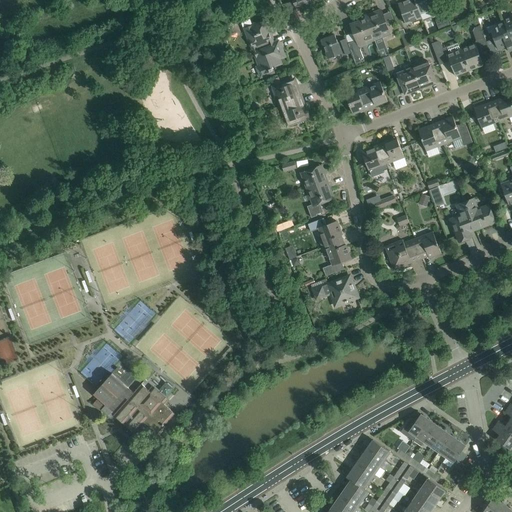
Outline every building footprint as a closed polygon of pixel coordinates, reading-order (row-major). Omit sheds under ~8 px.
[(297,0),(293,2),(281,4),(287,13),(296,10),(295,8),(306,4),(305,3),(311,1),(310,0),(297,0)] [(407,0),(398,3),(406,23),(422,18),(420,13),(415,0),(407,0)] [(415,0),(420,13),(436,8),(432,0),(415,0)] [(381,10),(365,16),(366,18),(374,40),(390,34),(381,10)] [(511,16),(503,19),(504,21),(511,40),(511,16)] [(366,18),(350,24),(354,34),(359,46),(374,40),(366,18)] [(451,25),(448,18),(437,22),(439,30),(451,25)] [(496,27),(495,28),(496,31),(491,32),(494,40),(498,49),(506,46),(508,51),(511,49),(511,40),(504,21),(495,25),(496,27)] [(267,30),(264,22),(254,26),(244,30),(253,53),(256,52),(278,43),(272,45),(270,39),(272,38),(269,29),(267,30)] [(476,41),(484,38),(480,26),(474,28),(473,31),(476,41)] [(414,43),(410,32),(405,33),(401,35),(405,46),(414,43)] [(346,38),(338,42),(335,35),(322,40),(329,58),(341,53),(342,56),(351,53),(346,38)] [(354,41),(348,43),(357,66),(365,63),(360,50),(358,51),(354,41)] [(436,56),(445,52),(443,47),(441,43),(438,41),(432,43),(435,53),(436,56)] [(278,43),(256,52),(253,53),(260,71),(270,67),(280,64),(278,59),(283,57),(278,43)] [(478,51),(475,43),(468,46),(461,49),(467,66),(468,67),(469,70),(483,65),(480,56),(478,51)] [(453,52),(447,54),(450,61),(450,62),(452,66),(455,76),(469,70),(468,67),(467,66),(461,49),(453,52)] [(395,69),(389,56),(383,58),(388,72),(395,69)] [(412,67),(414,73),(418,82),(420,89),(437,83),(433,73),(429,61),(412,67)] [(396,73),(398,77),(397,77),(400,86),(401,85),(405,95),(420,89),(418,82),(414,73),(412,67),(396,73)] [(275,87),(271,89),(275,98),(276,98),(277,100),(279,107),(290,103),(294,101),(292,95),(300,91),(297,82),(294,80),(284,84),(282,79),(277,81),(279,86),(275,87)] [(388,101),(386,97),(380,81),(363,88),(368,103),(374,101),(375,106),(388,101)] [(353,114),(365,110),(363,105),(368,103),(363,88),(345,95),(353,114)] [(497,100),(498,104),(493,106),(499,122),(511,116),(511,103),(509,95),(497,100)] [(290,103),(279,107),(280,110),(284,119),(287,121),(289,126),(308,119),(310,116),(305,104),(296,107),(294,101),(290,103)] [(488,108),(486,103),(474,108),(482,128),(499,122),(493,106),(488,108)] [(441,121),(442,126),(437,128),(443,143),(460,136),(463,144),(472,140),(465,121),(456,124),(453,116),(441,121)] [(432,130),(430,125),(418,129),(426,150),(443,143),(437,128),(432,130)] [(394,142),(393,139),(379,144),(386,164),(404,157),(398,141),(394,142)] [(367,152),(363,154),(369,170),(370,170),(371,174),(374,175),(381,172),(383,169),(381,166),(386,164),(379,144),(366,149),(367,152)] [(509,154),(507,149),(491,156),(493,160),(509,154)] [(296,168),(295,161),(282,165),(284,171),(296,168)] [(324,169),(321,170),(319,165),(300,172),(307,190),(328,181),(324,169)] [(502,183),(503,186),(499,188),(502,196),(506,194),(510,204),(511,203),(511,175),(508,177),(509,180),(502,183)] [(328,181),(307,190),(312,204),(307,206),(312,217),(317,215),(317,213),(324,211),(321,204),(330,200),(327,193),(332,191),(328,181)] [(365,197),(374,200),(377,189),(369,186),(365,197)] [(438,187),(430,190),(436,206),(444,203),(438,187)] [(400,192),(385,198),(376,201),(378,209),(402,200),(400,192)] [(489,205),(478,209),(474,198),(465,201),(475,227),(483,224),(484,226),(495,222),(489,205)] [(465,201),(456,205),(460,215),(450,219),(455,232),(459,242),(472,236),(470,229),(475,227),(465,201)] [(400,226),(409,222),(406,215),(397,218),(400,226)] [(317,229),(314,221),(308,224),(311,232),(317,229)] [(321,241),(323,248),(343,240),(341,234),(342,234),(337,221),(328,225),(326,226),(322,227),(319,228),(323,240),(321,241)] [(441,253),(438,244),(433,231),(415,238),(419,249),(421,255),(427,253),(429,258),(441,253)] [(393,266),(397,268),(417,260),(413,251),(419,249),(415,238),(403,243),(402,240),(389,245),(391,252),(388,253),(393,266)] [(343,240),(323,248),(325,254),(328,253),(332,265),(341,262),(342,261),(351,258),(346,245),(345,246),(343,240)] [(333,274),(330,266),(323,268),(326,276),(333,274)] [(311,287),(315,301),(332,294),(336,305),(345,301),(346,302),(348,301),(348,300),(357,297),(349,276),(340,280),(328,284),(327,281),(311,287)] [(151,426),(150,428),(157,434),(175,414),(168,407),(141,384),(134,392),(112,373),(94,394),(106,405),(101,410),(111,419),(114,415),(135,433),(145,421),(151,426)] [(159,375),(153,383),(167,394),(169,390),(164,386),(168,382),(159,375)] [(428,419),(421,414),(409,431),(416,436),(428,419)] [(416,436),(424,442),(436,424),(428,419),(416,436)] [(509,421),(506,426),(499,421),(496,425),(511,436),(511,423),(510,422),(509,421)] [(424,442),(431,447),(443,430),(436,424),(424,442)] [(496,439),(497,440),(511,450),(511,436),(496,425),(493,430),(499,434),(496,439)] [(431,447),(439,452),(451,435),(443,430),(431,447)] [(446,458),(457,442),(458,440),(451,435),(439,452),(446,458)] [(390,452),(375,441),(373,439),(368,447),(385,459),(390,452)] [(466,445),(458,440),(457,442),(446,458),(454,463),(466,445)] [(385,459),(368,447),(362,455),(364,456),(380,467),(385,459)] [(405,452),(402,456),(408,460),(411,457),(410,456),(405,452)] [(380,467),(364,456),(362,455),(357,462),(375,474),(380,467)] [(417,467),(420,463),(414,459),(411,463),(417,467)] [(369,482),(375,474),(357,462),(352,470),(369,482)] [(399,469),(403,471),(408,464),(404,462),(399,469)] [(409,474),(414,469),(410,466),(406,471),(409,474)] [(430,476),(433,472),(427,468),(424,472),(430,476)] [(394,477),(397,479),(403,471),(399,469),(394,477)] [(369,482),(352,470),(347,477),(351,480),(364,489),(369,482)] [(394,477),(390,474),(385,480),(390,483),(389,484),(392,486),(397,479),(394,477)] [(446,490),(443,489),(428,478),(423,486),(440,498),(446,490)] [(364,489),(351,480),(346,487),(363,500),(369,492),(364,489)] [(395,487),(403,492),(407,487),(403,484),(403,483),(400,481),(395,487)] [(383,492),(387,494),(392,486),(389,484),(383,492)] [(435,505),(440,498),(423,486),(418,493),(435,505)] [(363,500),(346,487),(340,495),(342,496),(358,507),(363,500)] [(428,511),(430,511),(435,505),(418,493),(412,501),(428,511)] [(354,511),(358,507),(342,496),(340,495),(335,502),(349,511),(354,511)] [(384,503),(388,506),(393,498),(389,496),(384,503)] [(493,497),(492,499),(482,511),(493,511),(501,502),(493,497)] [(412,511),(428,511),(412,501),(407,508),(412,511)] [(333,511),(349,511),(335,502),(330,510),(333,511)] [(504,511),(507,509),(508,507),(501,502),(493,511),(504,511)] [(383,511),(388,506),(384,503),(379,510),(381,511),(383,511)]
